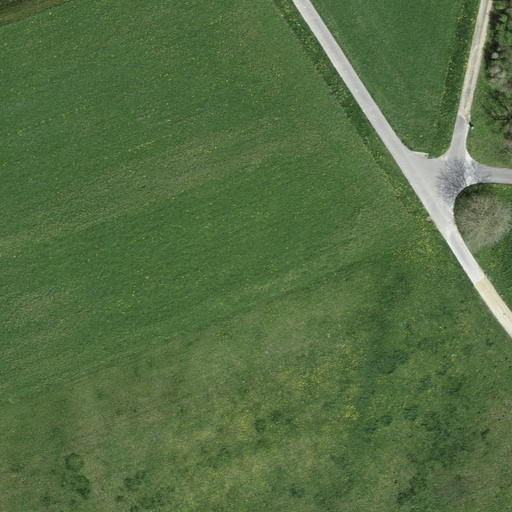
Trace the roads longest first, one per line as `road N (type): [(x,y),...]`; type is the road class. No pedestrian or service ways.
road 1 (track): [(425,191),(452,168),(487,0)]
road 2 (track): [(511,325),(425,191)]
